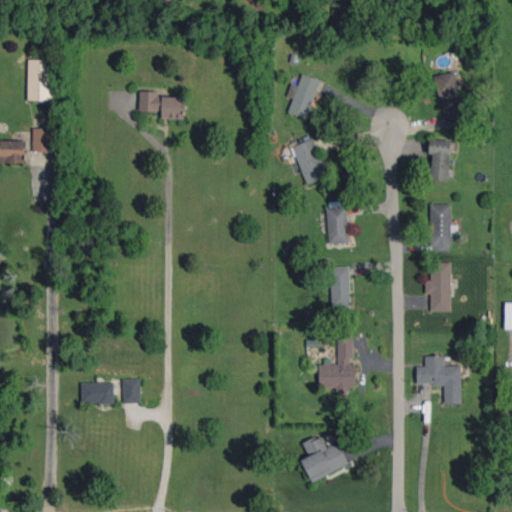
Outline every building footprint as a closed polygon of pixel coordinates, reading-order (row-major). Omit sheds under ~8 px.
[(352,2),(333,0),(331,18),(350,20),(352,2)] [(51,101),(53,60),(29,59),(28,100),(51,101)] [(445,121),(465,116),(454,71),(435,75),(445,121)] [(320,79),(302,74),(299,85),(291,83),(287,97),(293,98),(288,113),(308,119),(320,79)] [(161,118),(184,119),(185,97),(158,96),(158,91),(140,91),(140,111),(162,112),(161,118)] [(32,151),(51,151),(52,128),(33,127),(32,151)] [(315,138),(293,146),(307,184),(329,176),(315,138)] [(433,154),(430,179),(447,181),(452,141),(430,138),(428,153),(433,154)] [(0,162),(24,163),(25,141),(0,140),(0,162)] [(450,203),(430,204),(431,245),(452,245),(450,203)] [(328,243),(348,242),(347,207),(327,208),(328,243)] [(451,311),(451,263),(431,262),(430,280),(426,280),(425,293),(431,293),(431,311),(451,311)] [(332,308),(351,308),(350,266),(331,266),(332,308)] [(319,364),(320,387),(337,387),(338,394),(347,394),(347,386),(356,386),(356,363),(353,364),(353,338),(337,338),(338,364),(319,364)] [(461,403),(461,365),(444,366),(444,356),(425,356),(426,366),(417,367),(417,384),(445,384),(445,403),(461,403)] [(140,378),(123,379),(123,403),(141,403),(140,378)] [(81,382),(82,403),(114,402),(114,382),(81,382)] [(311,481),(348,465),(338,441),(326,446),(321,435),(303,442),(309,456),(302,459),(311,481)]
